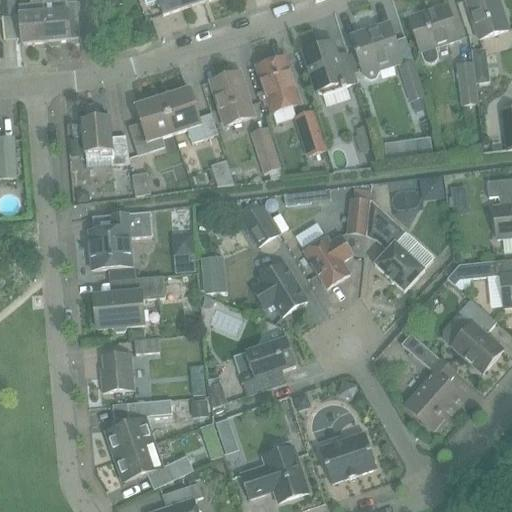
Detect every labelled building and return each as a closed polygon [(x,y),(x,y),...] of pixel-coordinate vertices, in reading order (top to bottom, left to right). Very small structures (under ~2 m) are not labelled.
[(143,0),(147,8),(159,4),(163,18),(183,12),(179,0),(143,0)] [(179,0),(183,12),(202,5),(200,0),(179,0)] [(473,0),(466,2),(479,42),(508,33),(497,0),(473,0)] [(19,8),(23,48),(47,45),(44,15),(43,5),(43,6),(40,3),(32,3),(30,6),(26,6),(26,7),(19,8)] [(44,15),(47,45),(49,45),(51,49),(59,49),(60,44),(71,43),(68,5),(55,6),(55,14),(44,15)] [(421,55),(423,61),(425,65),(429,66),(433,66),(437,63),(438,60),(438,57),(436,50),(459,43),(447,8),(434,13),(435,17),(411,25),(421,55)] [(400,68),(398,62),(401,61),(390,27),(352,39),(363,74),(362,74),(364,79),(371,83),(376,81),(380,74),(400,68)] [(304,55),(310,74),(317,96),(323,99),(347,91),(346,89),(357,86),(347,56),(337,60),(332,46),(304,55)] [(502,59),(488,59),(488,75),(502,75),(502,59)] [(258,70),(264,89),(272,116),(300,107),(286,61),(258,70)] [(400,70),(411,104),(425,100),(414,66),(400,70)] [(457,68),(462,108),(478,106),(473,67),(457,68)] [(212,85),(218,104),(226,129),(254,120),(240,76),(212,85)] [(191,92),(163,101),(175,137),(188,133),(192,146),(218,138),(212,117),(200,121),(191,92)] [(175,137),(163,101),(136,110),(147,145),(136,149),(139,159),(165,150),(162,141),(175,137)] [(432,128),(444,127),(442,111),(430,113),(432,128)] [(511,152),(511,112),(502,113),(507,153),(511,152)] [(295,121),(308,159),(327,153),(314,115),(295,121)] [(110,120),(82,123),(84,142),(85,157),(86,171),(112,169),(128,167),(128,159),(126,139),(112,140),(110,120)] [(251,137),(264,177),(281,172),(268,132),(251,137)] [(0,141),(0,182),(16,182),(14,141),(0,141)] [(349,162),(358,158),(350,142),(341,146),(349,162)] [(211,169),(218,189),(234,187),(227,164),(211,169)] [(132,178),(136,199),(151,197),(148,176),(132,178)] [(494,210),(497,242),(511,241),(511,182),(487,185),(489,201),(499,200),(500,209),(494,210)] [(330,193),(284,198),(285,208),(331,203),(330,193)] [(348,237),(366,239),(370,205),(351,203),(348,237)] [(370,205),(366,239),(378,244),(389,254),(375,268),(386,278),(386,279),(394,286),(405,295),(425,274),(424,273),(433,263),(433,259),(409,237),(405,236),(394,226),(370,205)] [(242,223),(259,250),(279,237),(263,210),(242,223)] [(90,235),(93,274),(132,270),(130,242),(153,240),(151,215),(113,218),(114,233),(90,235)] [(310,230),(315,241),(337,230),(332,219),(310,230)] [(305,256),(327,292),(350,278),(342,265),(352,259),(341,241),(331,247),(328,242),(305,256)] [(460,268),(448,282),(455,289),(460,283),(500,279),(503,312),(511,310),(511,263),(494,265),(460,268)] [(275,306),(283,320),(307,305),(284,267),(260,282),(263,287),(253,293),(265,312),(275,306)] [(198,275),(181,278),(184,293),(201,289),(198,275)] [(113,331),(116,335),(125,334),(127,330),(145,328),(143,303),(165,301),(164,280),(127,283),(129,297),(95,300),(98,332),(113,331)] [(451,350),(483,378),(504,354),(486,338),(497,326),(471,303),(459,316),(471,326),(451,350)] [(405,410),(433,435),(463,400),(447,386),(456,375),(411,337),(402,348),(434,376),(405,410)] [(135,344),(136,357),(160,355),(159,342),(135,344)] [(240,377),(247,399),(279,389),(275,377),(297,370),(287,342),(245,356),(251,373),(240,377)] [(102,380),(103,396),(134,393),(131,358),(103,360),(105,379),(102,380)] [(205,376),(217,377),(218,362),(206,361),(205,376)] [(149,363),(150,387),(161,387),(159,362),(149,363)] [(221,386),(220,386),(211,389),(217,410),(228,407),(221,386)] [(149,405),(151,422),(173,420),(171,403),(149,405)] [(106,436),(115,460),(155,446),(146,422),(106,436)] [(228,424),(216,428),(226,458),(238,454),(228,424)] [(320,452),(332,488),(378,472),(365,436),(320,452)] [(163,471),(155,446),(115,460),(123,485),(163,471)] [(266,469),(242,477),(250,502),(274,494),(278,506),(310,495),(294,451),(292,451),(290,446),(275,451),(277,457),(263,461),(266,469)] [(167,468),(174,484),(194,474),(187,459),(167,468)] [(165,511),(197,511),(194,504),(203,500),(199,486),(163,499),(167,511),(165,511)]
